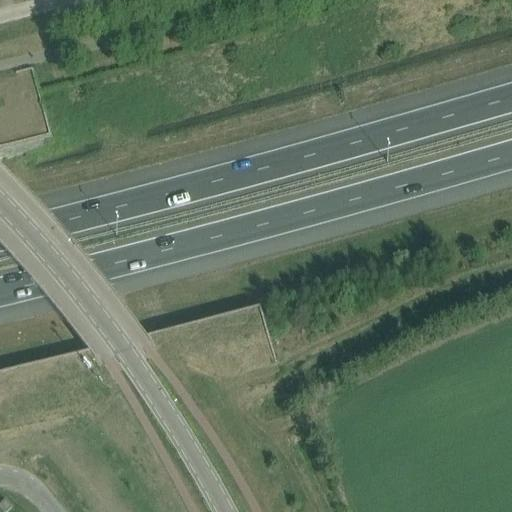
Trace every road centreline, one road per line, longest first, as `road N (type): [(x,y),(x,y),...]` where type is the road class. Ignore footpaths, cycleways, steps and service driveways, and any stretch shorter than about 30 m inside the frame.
road 1 (motorway): [(511,96),(0,237)]
road 2 (motorway): [(0,292),(511,153)]
road 3 (unclassified): [(220,511),(123,351),(0,203)]
